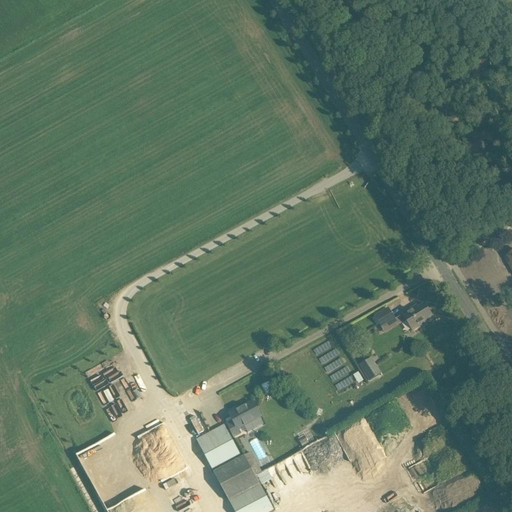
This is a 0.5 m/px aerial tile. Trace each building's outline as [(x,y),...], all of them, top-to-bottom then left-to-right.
[(403,315),(413,330),(433,317),(425,304),(418,308),(417,306),(403,315)] [(388,309),(376,317),(383,328),(395,320),(388,309)] [(377,366),(364,373),(369,382),(382,374),(377,366)] [(231,417),(226,420),(228,423),(226,424),(234,438),(241,434),(238,429),(261,416),(253,402),(240,409),(241,410),(230,416),(231,417)] [(196,434),(204,430),(196,417),(188,421),(196,434)] [(225,425),(197,440),(214,472),(242,457),(225,425)] [(113,433),(72,453),(77,463),(118,442),(113,433)] [(261,485),(230,502),(235,511),(269,511),(274,510),(261,485)]
